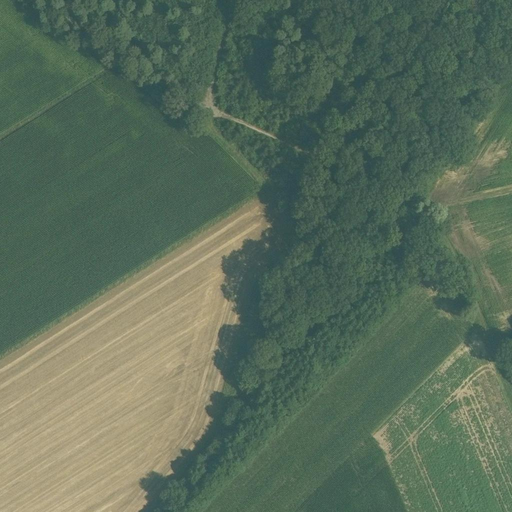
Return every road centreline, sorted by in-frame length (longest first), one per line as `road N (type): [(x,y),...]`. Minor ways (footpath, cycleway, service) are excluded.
road 1 (track): [(423,211),(208,98)]
road 2 (track): [(208,98),(63,0)]
